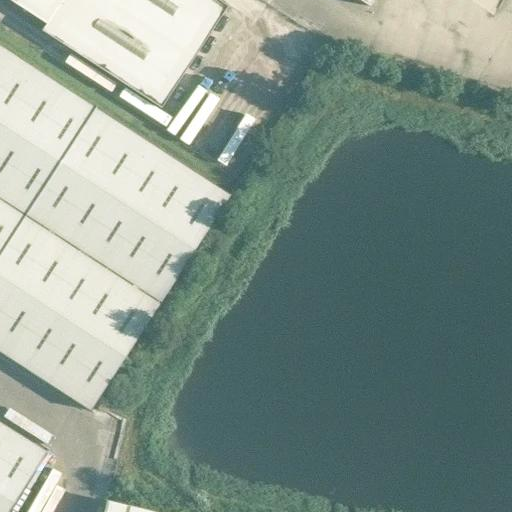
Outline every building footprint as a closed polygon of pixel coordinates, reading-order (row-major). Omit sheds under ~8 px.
[(8,0),(47,24),(42,31),(161,109),(228,7),(217,0),(8,0)] [(0,352),(90,411),(230,196),(0,46),(0,352)] [(187,130),(202,107),(193,101),(178,124),(187,130)] [(0,511),(8,511),(46,452),(0,423),(0,511)] [(152,511),(106,501),(103,511),(152,511)]
